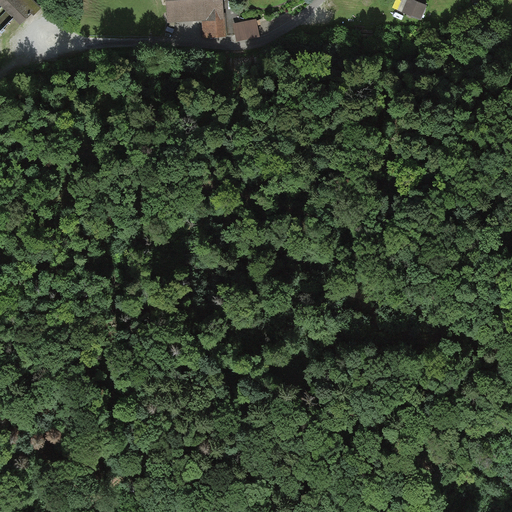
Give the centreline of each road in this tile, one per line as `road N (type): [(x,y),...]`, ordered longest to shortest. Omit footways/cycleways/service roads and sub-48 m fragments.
road 1 (track): [(0,157),(85,157),(334,220),(386,241),(441,285),(441,336),(421,370),(391,397),(288,455),(264,480),(250,511)]
road 2 (track): [(441,336),(356,359),(174,443),(97,511)]
road 3 (residential): [(320,0),(286,29),(250,44),(43,41)]
